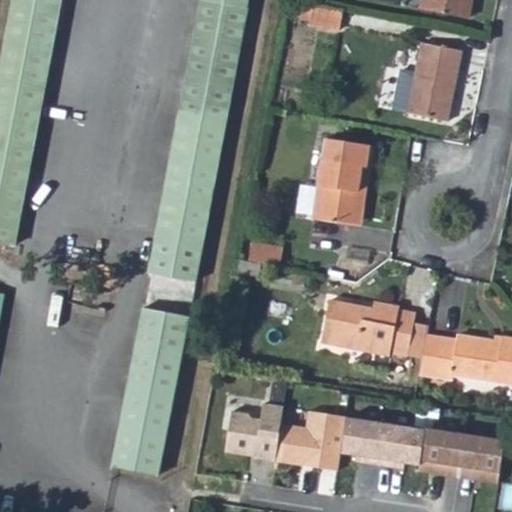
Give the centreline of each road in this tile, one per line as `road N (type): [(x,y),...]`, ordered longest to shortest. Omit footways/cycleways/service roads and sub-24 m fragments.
road 1 (residential): [(480,188),(438,187),(414,210),(417,242),(444,262),(473,257),(489,228)]
road 2 (residential): [(511,62),(480,188)]
